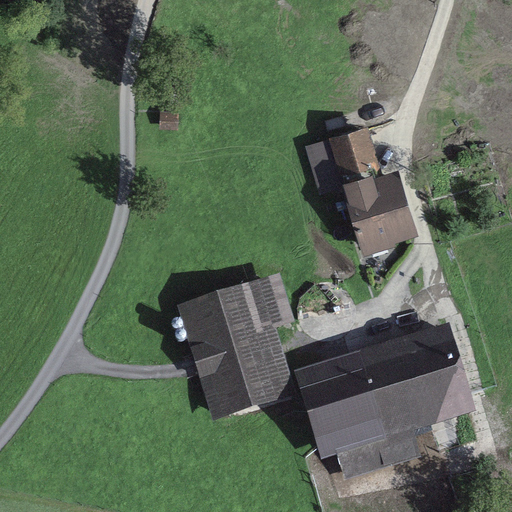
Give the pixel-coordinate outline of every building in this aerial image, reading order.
[(179,112),(160,110),(160,114),(159,129),(179,130),(179,112)] [(384,175),(367,127),(329,139),(305,146),(320,194),(342,187),(344,187),(343,184),(373,175),(374,178),(384,175)] [(419,236),(398,170),(384,175),(374,178),(373,175),(343,184),(344,187),(342,187),(363,257),(396,246),(396,243),(419,236)] [(280,278),(177,309),(197,375),(213,426),(297,400),(276,333),(295,327),(280,278)] [(449,329),(294,376),(306,412),(317,448),(322,465),(338,460),(346,484),(422,459),(414,436),(476,416),(449,329)]
